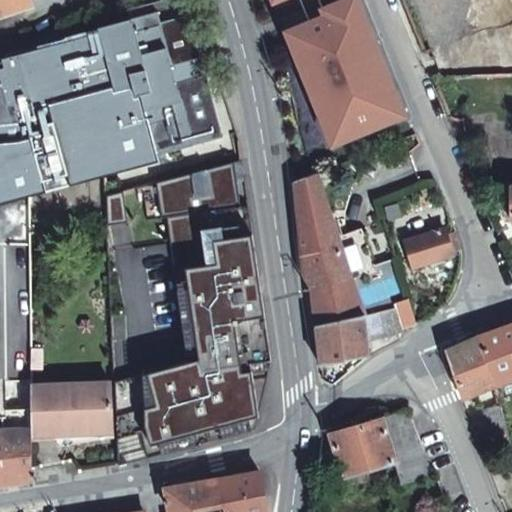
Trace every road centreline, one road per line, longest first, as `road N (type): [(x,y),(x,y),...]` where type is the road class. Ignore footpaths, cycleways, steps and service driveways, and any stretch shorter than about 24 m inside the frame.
road 1 (secondary): [(295,431),(281,164),(231,0)]
road 2 (unclassified): [(375,0),(493,305)]
road 3 (residential): [(295,431),(206,465),(0,499)]
road 4 (unclassified): [(419,340),(486,511)]
road 5 (unclassified): [(419,340),(295,431)]
